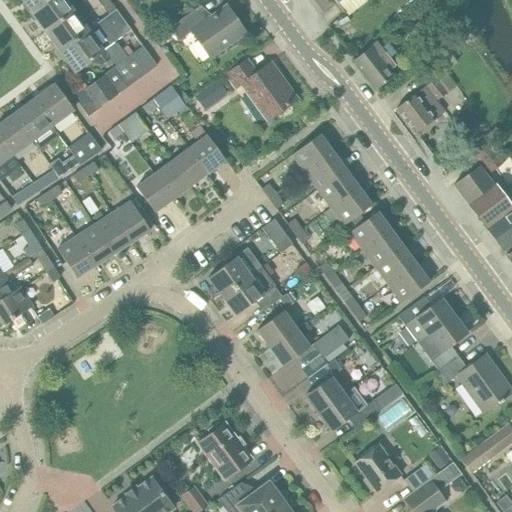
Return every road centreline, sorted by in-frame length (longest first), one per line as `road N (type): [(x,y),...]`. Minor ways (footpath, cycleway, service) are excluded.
road 1 (tertiary): [(511,318),(334,78),(264,0)]
road 2 (residential): [(340,511),(187,308),(160,293),(127,291)]
road 3 (residential): [(127,291),(253,197),(241,177)]
road 4 (residential): [(0,371),(127,291)]
road 5 (residential): [(0,393),(28,454),(14,511)]
